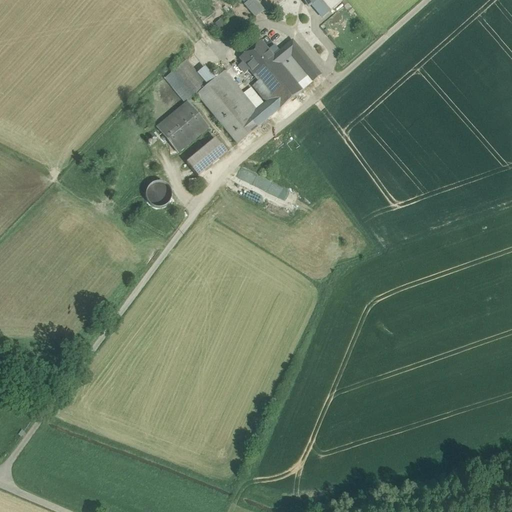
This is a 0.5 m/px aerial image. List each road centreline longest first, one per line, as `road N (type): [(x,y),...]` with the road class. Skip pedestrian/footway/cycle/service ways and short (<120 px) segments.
road 1 (unclassified): [(0,473),(212,189),(427,0)]
road 2 (track): [(335,82),(297,36),(269,24),(249,27),(207,58)]
